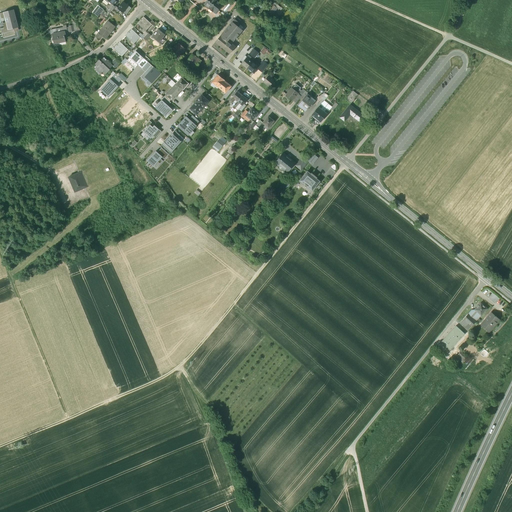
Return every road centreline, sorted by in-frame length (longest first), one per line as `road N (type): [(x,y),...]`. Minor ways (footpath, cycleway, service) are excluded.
road 1 (track): [(348,163),(184,364),(0,448)]
road 2 (secondary): [(511,294),(219,58)]
road 3 (track): [(348,163),(450,38),(465,0)]
road 4 (track): [(69,420),(0,247)]
road 5 (track): [(511,65),(361,0)]
road 6 (residential): [(130,91),(168,127),(219,58)]
road 7 (track): [(351,449),(434,346)]
road 8 (primary): [(458,511),(511,394)]
